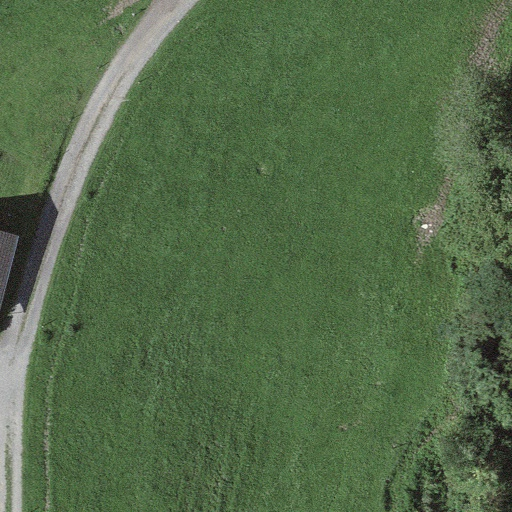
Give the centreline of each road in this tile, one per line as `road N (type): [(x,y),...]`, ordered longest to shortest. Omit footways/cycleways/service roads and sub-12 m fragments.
road 1 (track): [(181,0),(137,51),(97,118),(19,337)]
road 2 (track): [(9,511),(6,397),(19,337)]
